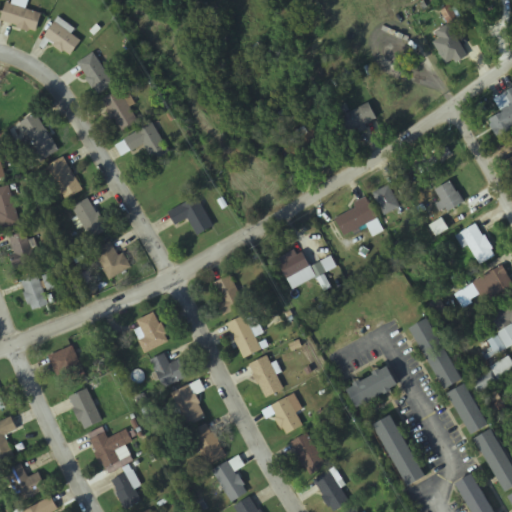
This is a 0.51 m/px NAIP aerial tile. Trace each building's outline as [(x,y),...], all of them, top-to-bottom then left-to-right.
[(43,16),(8,4),(1,22),(37,34),(43,16)] [(75,30),(58,19),(45,41),(71,58),(82,42),(71,36),(75,30)] [(226,63),(243,54),(229,27),(212,35),(226,63)] [(440,44),(450,64),(466,55),(456,36),(440,44)] [(78,65),(100,96),(115,85),(94,55),(78,65)] [(511,131),(511,90),(495,101),(503,115),(489,122),(498,139),(511,131)] [(104,102),(122,134),(139,124),(121,92),(104,102)] [(349,135),(378,120),(370,104),(341,119),(349,135)] [(39,153),(32,157),(37,166),(60,152),(37,115),(21,125),(39,153)] [(169,154),(155,126),(116,145),(122,158),(147,145),(155,161),(169,154)] [(317,130),(310,135),(305,129),(282,149),(297,166),(326,140),(317,130)] [(451,156),(448,150),(423,162),(426,168),(451,156)] [(48,169),(67,202),(84,192),(64,159),(48,169)] [(450,214),(465,203),(450,183),(436,194),(450,214)] [(0,190),(0,223),(3,232),(21,226),(9,187),(0,190)] [(374,195),(385,217),(401,210),(390,187),(374,195)] [(199,199),(169,214),(176,227),(189,221),(198,238),(214,230),(199,199)] [(91,241),(108,233),(91,200),(74,208),(91,241)] [(344,237),(369,226),(374,237),(384,233),(370,201),(335,217),(344,237)] [(470,247),(481,267),(497,258),(478,225),(456,238),(463,251),(470,247)] [(34,240),(28,242),(25,234),(9,240),(17,257),(11,259),(16,271),(42,261),(34,240)] [(95,252),(109,282),(132,271),(124,254),(119,257),(113,244),(95,252)] [(312,271),(303,253),(278,265),(287,283),(312,271)] [(493,300),(511,287),(511,281),(503,267),(481,281),(493,300)] [(21,285),(34,314),(50,306),(37,277),(21,285)] [(214,285),(222,302),(218,304),(224,317),(245,307),(231,277),(214,285)] [(511,304),(492,315),(508,349),(511,346),(511,304)] [(169,345),(157,314),(138,322),(145,340),(140,342),(145,354),(169,345)] [(228,326),(245,360),(262,352),(246,317),(228,326)] [(445,393),(463,384),(432,321),(414,329),(445,393)] [(506,350),(498,338),(489,344),(497,356),(506,350)] [(61,385),(84,378),(75,349),(52,356),(61,385)] [(151,362),(165,391),(189,379),(181,361),(171,366),(165,356),(151,362)] [(268,400),(285,390),(267,358),(249,368),(268,400)] [(473,382),(480,394),(511,375),(511,359),(511,360),(473,382)] [(350,388),(358,408),(400,391),(392,371),(350,388)] [(175,393),(188,428),(206,421),(197,396),(205,393),(201,383),(175,393)] [(450,396),(474,438),(491,428),(468,386),(450,396)] [(70,400),(85,432),(103,423),(89,391),(70,400)] [(273,407),(285,437),(305,429),(298,413),(301,412),(295,397),(273,407)] [(0,424),(0,465),(15,458),(6,438),(19,432),(13,418),(0,424)] [(426,480),(396,418),(378,426),(409,489),(426,480)] [(227,457),(209,426),(193,436),(211,467),(227,457)] [(511,463),(495,431),(478,440),(507,495),(511,491),(511,463)] [(91,442),(104,471),(121,464),(116,452),(134,444),(128,432),(108,440),(106,435),(91,442)] [(292,444),(311,477),(327,469),(309,435),(292,444)] [(236,473),(246,467),(240,457),(214,473),(234,504),(249,494),(236,473)] [(20,505),(48,491),(40,474),(29,480),(22,466),(6,474),(20,505)] [(337,511),(350,505),(332,472),(315,482),(331,511),(337,511)] [(127,511),(144,503),(130,474),(112,483),(127,511)] [(472,511),(495,511),(475,476),(457,485),(472,511)] [(58,511),(52,498),(26,511),(58,511)] [(238,511),(260,511),(254,498),(236,507),(238,511)]
